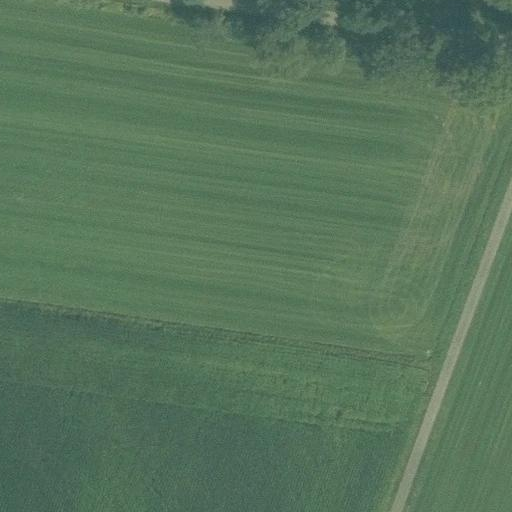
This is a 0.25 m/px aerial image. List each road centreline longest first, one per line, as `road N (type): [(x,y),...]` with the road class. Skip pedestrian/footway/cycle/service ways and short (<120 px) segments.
road 1 (unknown): [(389,511),(511,163)]
road 2 (unclassified): [(511,45),(184,0)]
